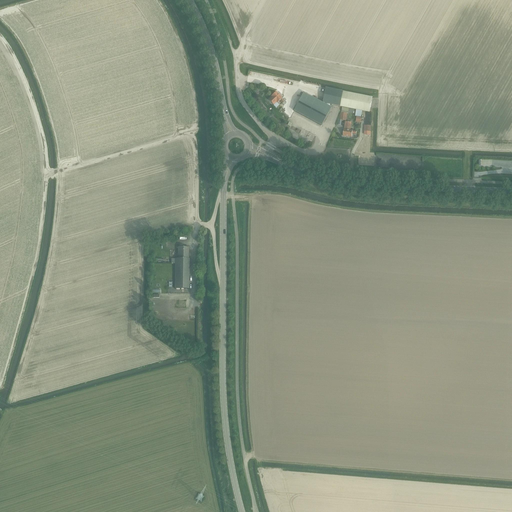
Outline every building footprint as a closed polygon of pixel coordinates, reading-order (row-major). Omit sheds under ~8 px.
[(369,112),(372,97),(325,88),(322,103),(369,112)] [(272,97),(269,100),(273,105),(276,102),(277,103),(280,101),(282,104),(285,102),(276,92),(271,96),(272,97)] [(303,93),(294,111),(322,126),(331,108),(303,93)] [(346,121),(347,114),(348,114),(349,108),(342,108),(342,113),(340,120),(346,121)] [(356,134),(357,131),(350,130),(351,123),(345,122),(344,130),(343,136),(352,137),(352,134),(356,134)] [(175,259),(175,289),(187,289),(188,259),(189,259),(189,247),(178,247),(178,259),(175,259)]
